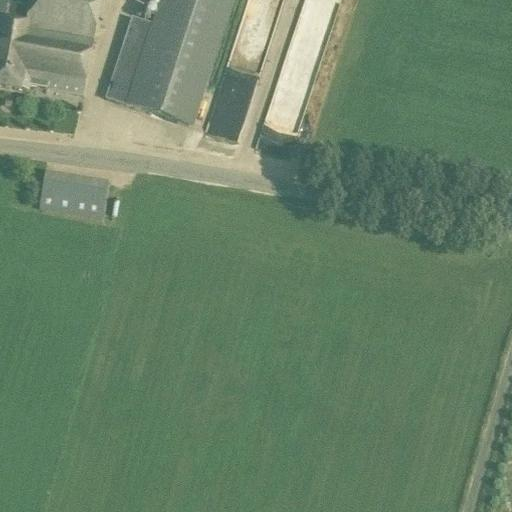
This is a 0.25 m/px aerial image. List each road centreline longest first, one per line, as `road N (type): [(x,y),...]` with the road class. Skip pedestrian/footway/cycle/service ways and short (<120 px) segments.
road 1 (unclassified): [(511,235),(0,149)]
road 2 (unclassified): [(470,511),(511,366)]
